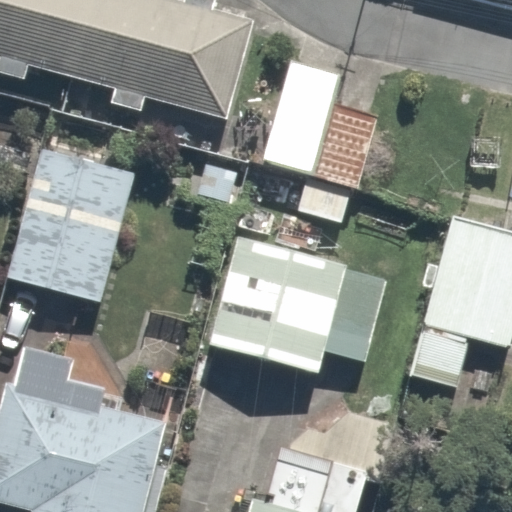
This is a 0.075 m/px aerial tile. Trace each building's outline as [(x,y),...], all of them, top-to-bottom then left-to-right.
[(0,0),(0,84),(18,90),(25,69),(102,94),(99,104),(136,116),(141,100),(210,123),(240,30),(145,0),(0,0)] [(335,71),(279,56),(250,159),(354,188),(375,114),(327,101),(335,71)] [(0,288),(87,311),(123,171),(36,148),(0,285),(0,288)] [(511,309),(511,227),(443,208),(394,381),(443,395),(459,337),(501,349),(511,309)] [(237,229),(201,350),(306,381),(317,344),(360,356),(384,273),(237,229)] [(131,511),(157,418),(63,392),(72,357),(8,340),(0,369),(0,504),(23,511),(22,511),(131,511)] [(343,511),(355,468),(261,442),(241,511),(343,511)]
